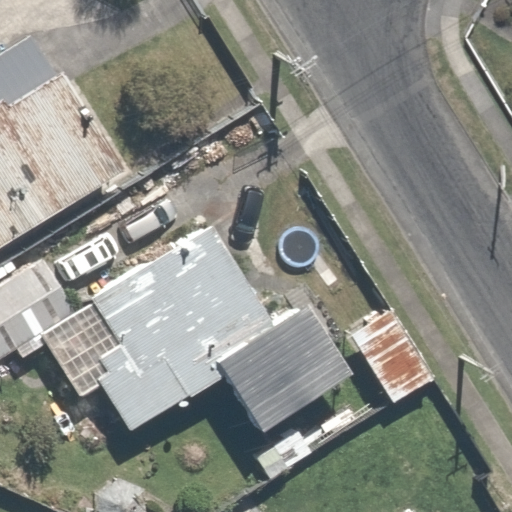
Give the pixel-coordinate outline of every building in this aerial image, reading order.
[(17,50),(0,59),(0,104),(36,83),(17,50)] [(52,77),(0,109),(0,260),(120,187),(52,77)] [(202,242),(30,352),(72,417),(93,404),(121,447),(209,390),(251,456),(315,415),(299,390),(330,370),(289,306),(257,327),(202,242)] [(31,266),(0,284),(0,359),(65,320),(31,266)] [(380,298),(340,324),(383,392),(423,366),(380,298)]
